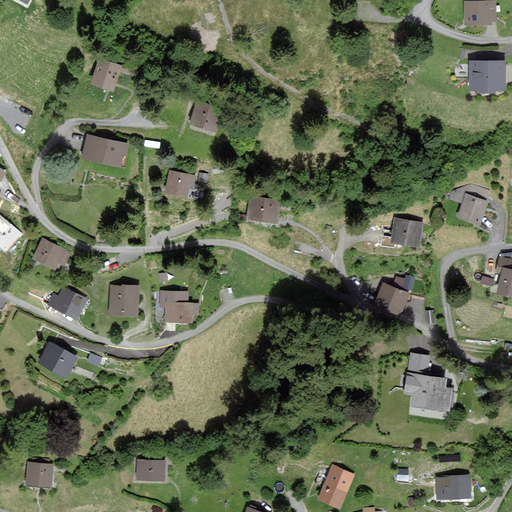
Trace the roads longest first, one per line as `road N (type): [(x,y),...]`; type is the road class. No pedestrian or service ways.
road 1 (residential): [(456,355),(294,301),(249,300),(198,332),(160,345),(118,346),(0,292)]
road 2 (residential): [(456,355),(397,316),(241,247),(83,247),(60,236),(36,207)]
road 3 (residential): [(135,123),(66,123),(37,166),(36,207)]
road 4 (residential): [(511,248),(445,264),(456,355)]
